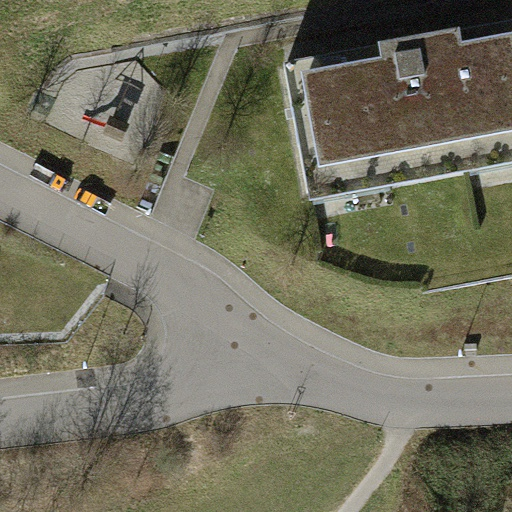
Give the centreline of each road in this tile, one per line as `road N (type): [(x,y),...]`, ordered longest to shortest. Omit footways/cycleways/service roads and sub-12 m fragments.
road 1 (residential): [(229,351),(409,404),(511,402)]
road 2 (residential): [(229,351),(203,308),(147,264),(0,189)]
road 3 (residential): [(0,423),(149,408),(199,384),(229,351)]
